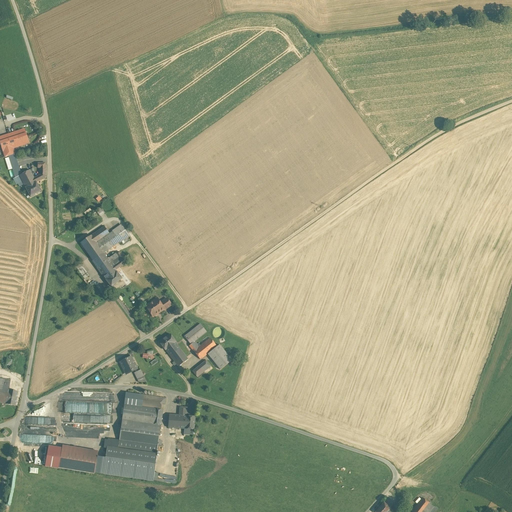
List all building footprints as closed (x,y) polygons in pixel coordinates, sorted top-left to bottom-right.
[(24,130),(0,137),(0,138),(4,151),(13,148),(29,143),(24,130)] [(13,148),(4,151),(6,157),(9,156),(15,154),(13,148)] [(21,175),(15,154),(9,156),(16,177),(19,176),(21,175)] [(41,175),(34,178),(36,182),(37,182),(46,178),(45,163),(38,163),(38,168),(41,168),(41,175)] [(21,175),(19,176),(22,181),(25,186),(26,188),(36,182),(34,178),(30,170),(21,175)] [(36,182),(26,188),(31,197),(41,191),(37,182),(36,182)] [(114,205),(112,202),(109,200),(105,201),(102,204),(103,208),(106,211),(110,212),(113,209),(114,205)] [(102,207),(96,211),(100,216),(105,213),(102,207)] [(110,234),(97,243),(104,253),(129,236),(121,225),(110,234)] [(105,226),(91,235),(97,243),(110,234),(105,226)] [(91,235),(81,243),(106,280),(117,272),(116,270),(113,266),(108,259),(104,253),(97,243),(91,235)] [(120,261),(113,266),(116,270),(127,262),(120,252),(116,255),(120,261)] [(120,261),(116,255),(116,254),(110,259),(109,258),(108,259),(113,266),(120,261)] [(81,263),(76,267),(82,276),(87,272),(81,263)] [(106,280),(111,287),(122,279),(117,272),(106,280)] [(167,298),(160,303),(165,309),(171,305),(167,298)] [(158,299),(146,306),(149,311),(150,311),(154,316),(164,309),(165,309),(160,303),(158,299)] [(200,324),(184,336),(191,344),(195,341),(207,332),(200,324)] [(216,328),(214,330),(213,332),(212,335),(213,338),(216,340),(218,340),(221,340),(223,338),(225,336),(225,333),(224,331),(222,329),(219,328),(216,328)] [(176,342),(170,334),(160,342),(166,350),(176,342)] [(195,341),(191,344),(189,346),(194,351),(209,339),(207,336),(197,344),(195,341)] [(209,339),(194,351),(201,359),(217,346),(210,338),(209,339)] [(188,359),(176,342),(166,350),(178,367),(188,359)] [(220,345),(208,354),(220,370),(232,360),(220,345)] [(131,357),(120,362),(123,367),(123,366),(127,373),(137,368),(131,357)] [(206,360),(193,371),(197,377),(204,371),(211,366),(206,360)] [(141,370),(134,373),(137,379),(144,376),(141,370)] [(11,380),(0,378),(0,389),(8,391),(9,390),(11,380)] [(8,391),(0,389),(0,402),(6,404),(8,391)] [(9,390),(8,391),(6,404),(15,406),(16,406),(18,391),(9,390)] [(63,391),(63,400),(84,400),(84,391),(63,391)] [(135,391),(128,391),(128,393),(126,392),(124,404),(142,407),(144,395),(134,394),(135,391)] [(163,398),(144,395),(142,407),(150,408),(161,409),(162,404),(163,398)] [(142,407),(124,404),(120,440),(158,445),(161,445),(162,440),(159,440),(161,425),(152,424),(152,422),(148,421),(150,408),(142,407)] [(161,409),(150,408),(148,421),(152,422),(152,424),(161,425),(163,410),(161,409)] [(186,416),(180,415),(170,414),(168,427),(184,429),(185,429),(186,416)] [(195,416),(186,416),(185,429),(191,429),(194,429),(195,416)] [(119,447),(120,440),(105,440),(105,447),(107,447),(118,449),(119,447)] [(158,445),(120,440),(119,447),(157,452),(158,445)] [(45,465),(59,468),(62,449),(48,446),(45,465)] [(118,449),(107,447),(106,457),(103,473),(153,480),(154,472),(157,454),(118,449)] [(98,454),(62,448),(62,449),(59,468),(95,474),(95,472),(98,456),(98,454)] [(95,472),(103,473),(106,457),(98,456),(95,472)] [(423,498),(411,511),(424,511),(431,504),(423,498)] [(384,503),(376,511),(375,511),(386,511),(390,508),(384,503)]
